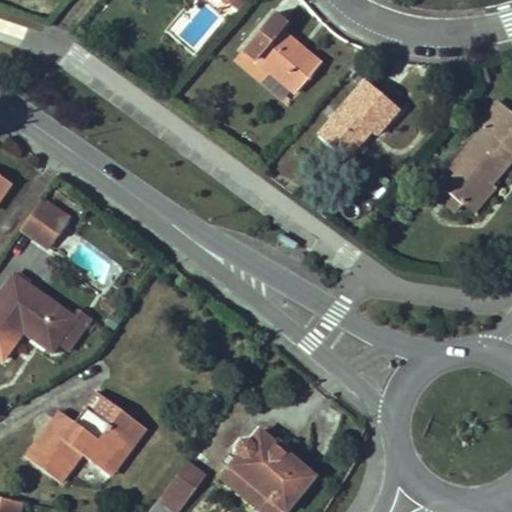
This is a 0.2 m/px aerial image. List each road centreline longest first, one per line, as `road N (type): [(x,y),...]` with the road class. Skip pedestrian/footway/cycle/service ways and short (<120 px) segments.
road 1 (tertiary): [(225,261),(0,105)]
road 2 (tertiary): [(439,355),(225,261)]
road 3 (tertiary): [(225,261),(392,417)]
road 4 (residential): [(358,0),(416,29),(511,11)]
